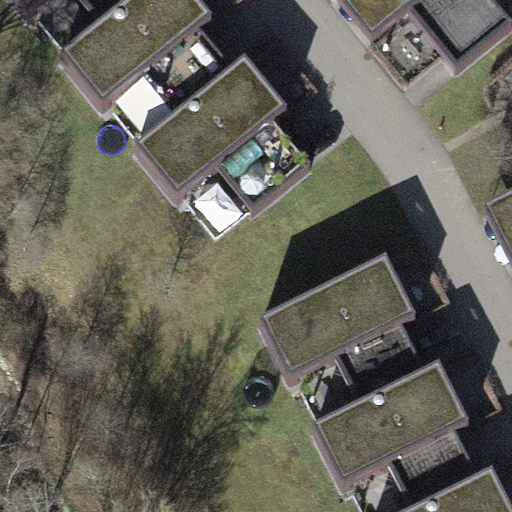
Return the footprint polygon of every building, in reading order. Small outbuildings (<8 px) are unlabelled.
[(17,0),(31,17),(54,0),(17,0)] [(188,0),(151,0),(69,66),(108,111),(213,31),(188,0)] [(340,0),(339,1),(377,48),(437,0),(340,0)] [(252,73),(146,155),(184,203),(286,120),(252,73)] [(511,209),(496,217),(511,251),(511,209)] [(416,325),(387,271),(272,332),(301,386),(416,325)] [(441,379),(321,438),(348,492),(468,433),(441,379)] [(505,511),(493,488),(443,511),(505,511)]
